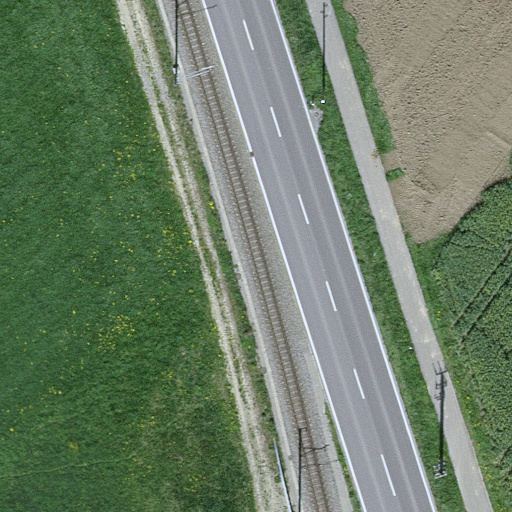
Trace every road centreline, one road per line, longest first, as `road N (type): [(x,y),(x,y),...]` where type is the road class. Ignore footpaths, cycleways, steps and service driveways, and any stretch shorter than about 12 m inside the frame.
road 1 (track): [(486,511),(322,0)]
road 2 (secondary): [(399,511),(237,0)]
road 3 (track): [(218,278),(129,0)]
road 4 (track): [(218,278),(289,511)]
